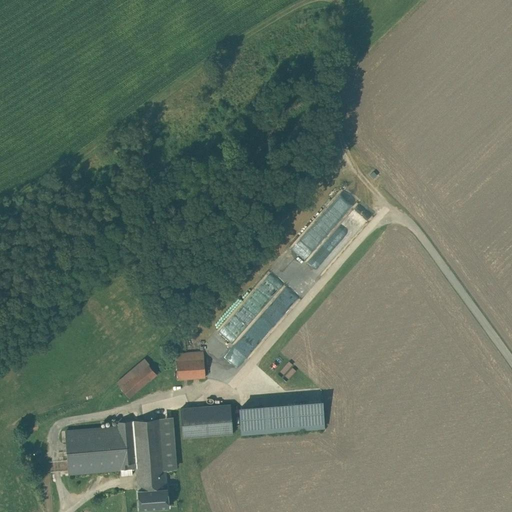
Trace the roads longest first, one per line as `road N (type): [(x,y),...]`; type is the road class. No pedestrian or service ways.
road 1 (track): [(65,511),(53,436),(59,426),(179,390),(227,392),(392,208)]
road 2 (track): [(0,200),(309,0)]
road 3 (track): [(511,360),(424,237),(370,188),(335,110)]
